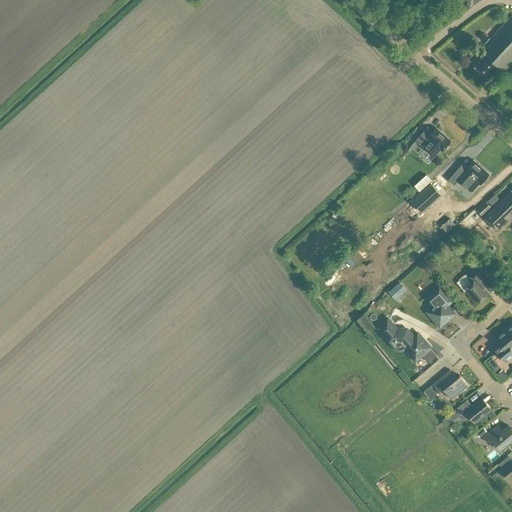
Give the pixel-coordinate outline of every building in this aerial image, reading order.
[(511,14),(489,38),(483,33),(479,37),(487,45),(489,46),(481,55),(482,57),(473,66),(487,79),(498,67),(502,70),(511,60),(511,14)] [(428,127),(416,140),(422,146),(426,149),(435,157),(440,150),(442,151),(446,146),(450,145),(450,142),(451,141),(436,127),(432,131),(428,127)] [(402,157),(409,149),(404,144),(397,152),(402,157)] [(454,174),(449,180),(454,184),(459,178),(460,179),(464,183),(473,190),(479,184),(480,184),(489,174),(474,161),(470,164),(466,160),(454,174)] [(416,186),(420,190),(431,181),(427,177),(416,186)] [(441,195),(431,184),(411,201),(422,213),(441,195)] [(484,217),(483,217),(496,231),(496,230),(510,218),(511,215),(511,191),(511,190),(495,206),(484,217)] [(477,210),(482,216),(491,207),(486,202),(477,210)] [(458,222),(448,211),(430,227),(439,238),(458,222)] [(345,259),(352,267),(369,253),(362,245),(345,259)] [(468,279),(471,283),(465,288),(478,303),(488,293),(484,288),(484,286),(488,282),(478,271),(468,279)] [(388,292),(395,300),(406,290),(399,282),(388,292)] [(452,302),(439,287),(430,295),(437,302),(436,305),(428,312),(440,326),(454,314),(447,306),(452,302)] [(397,328),(388,318),(377,328),(389,342),(393,342),(393,344),(393,346),(395,348),(397,350),(399,350),(401,350),(403,350),(405,349),(412,356),(420,357),(431,348),(418,333),(414,336),(407,329),(397,328)] [(511,336),(506,329),(495,338),(503,348),(497,352),(506,363),(511,357),(511,336)] [(493,357),(489,360),(495,370),(499,367),(493,357)] [(503,369),(497,374),(502,381),(508,376),(503,369)] [(430,400),(439,392),(443,389),(452,399),(469,386),(460,375),(457,378),(450,370),(432,384),(424,392),(430,400)] [(467,400),(454,410),(442,420),(447,426),(460,415),(463,420),(468,416),(475,423),(492,410),(482,397),(481,398),(482,399),(474,406),(473,404),(472,405),(467,400)] [(511,441),(511,429),(509,425),(503,431),(498,426),(484,437),(489,443),(492,440),(501,450),(511,441)] [(477,433),(480,437),(487,432),(484,428),(477,433)] [(497,465),(501,470),(509,481),(511,478),(511,459),(508,456),(497,465)]
